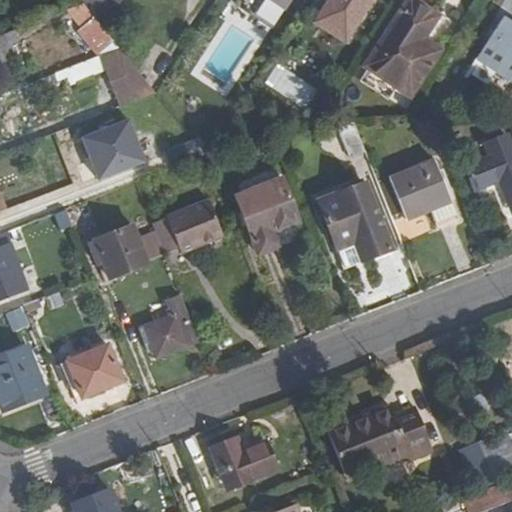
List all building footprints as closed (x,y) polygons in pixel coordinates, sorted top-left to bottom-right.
[(107,30),(126,0),(81,0),(85,4),(107,30)] [(235,0),(255,10),(260,0),(235,0)] [(348,41),(375,0),(333,0),(319,22),(348,41)] [(454,27),(413,0),(412,0),(368,64),(410,92),(454,27)] [(102,56),(116,42),(107,30),(85,4),(69,10),(85,30),(82,32),(102,56)] [(511,24),(505,19),(478,59),(511,80),(511,24)] [(0,52),(15,47),(10,33),(0,37),(0,52)] [(122,49),(103,57),(113,81),(140,71),(122,49)] [(124,108),(159,94),(140,71),(113,81),(124,108)] [(353,157),(367,151),(357,124),(340,125),(353,157)] [(163,137),(178,157),(193,146),(178,126),(163,137)] [(511,138),(511,135),(490,143),(495,156),(479,163),(469,166),(478,188),(503,178),(511,200),(511,138)] [(438,161),(392,178),(405,211),(408,219),(432,210),(440,228),(460,219),(438,161)] [(405,211),(392,178),(380,183),(393,215),(405,211)] [(286,180),(240,199),(261,254),(288,244),(284,232),(303,225),(286,180)] [(322,199),(348,267),(394,249),(368,181),(322,199)] [(0,220),(9,217),(0,194),(0,220)] [(213,202),(154,226),(166,255),(182,248),(194,244),(197,250),(228,239),(213,202)] [(153,224),(132,232),(145,266),(167,258),(166,255),(154,226),(153,224)] [(132,232),(93,248),(106,283),(145,268),(145,266),(132,232)] [(194,244),(182,248),(185,255),(197,250),(194,244)] [(12,246),(0,250),(0,290),(26,280),(12,246)] [(201,345),(183,298),(169,303),(175,319),(144,331),(156,362),(201,345)] [(28,347),(0,357),(0,403),(3,412),(46,396),(28,347)] [(110,348),(70,364),(83,399),(124,384),(110,348)] [(331,435),(348,480),(411,456),(413,459),(415,466),(438,458),(420,410),(398,418),(395,410),(331,435)] [(238,443),(215,452),(230,490),(278,471),(266,441),(242,451),(238,443)] [(411,456),(348,480),(350,483),(413,459),(411,456)] [(113,511),(107,495),(68,510),(69,511),(113,511)]
